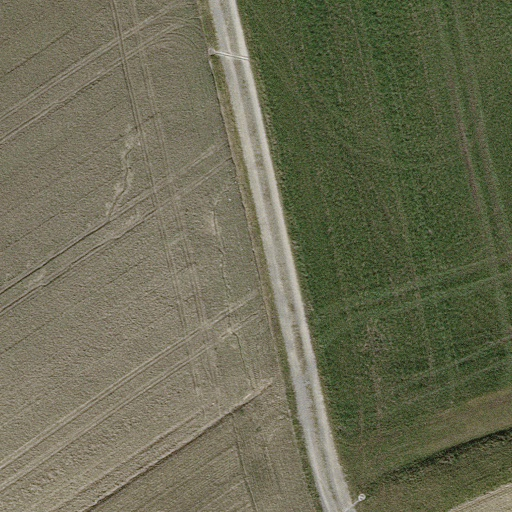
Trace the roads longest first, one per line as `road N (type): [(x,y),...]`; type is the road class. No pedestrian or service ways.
road 1 (track): [(338,511),(315,472),(214,0)]
road 2 (track): [(315,472),(511,391)]
